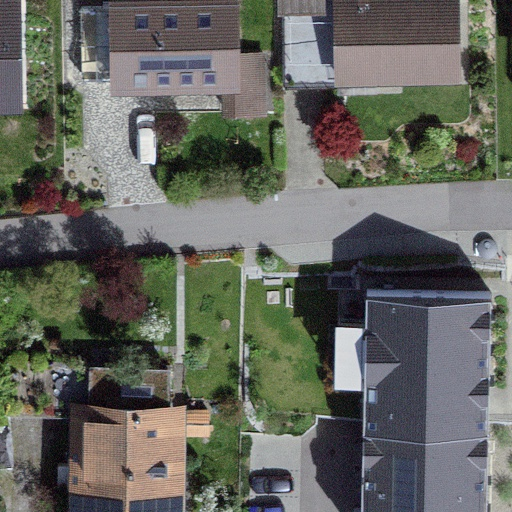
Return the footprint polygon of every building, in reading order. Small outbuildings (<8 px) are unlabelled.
[(338,0),(281,0),(283,66),(338,65),(338,73),(457,71),(455,0),(434,0),(338,1),(338,0)] [(12,3),(0,3),(0,93),(13,93),(12,3)] [(233,3),(115,5),(116,76),(261,74),(261,54),(234,55),(233,3)] [(511,318),(268,322),(270,434),(511,430),(511,318)] [(187,511),(187,402),(75,403),(75,511),(187,511)]
